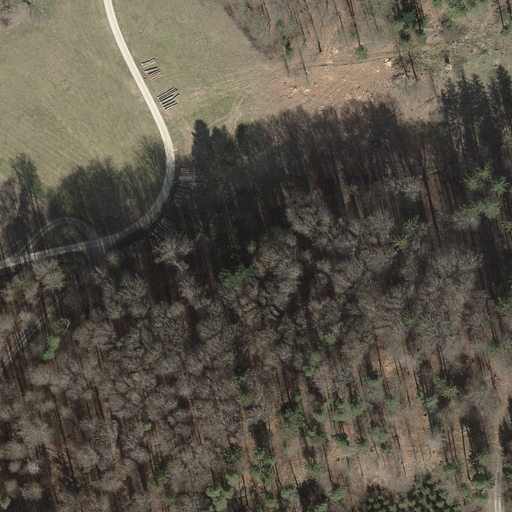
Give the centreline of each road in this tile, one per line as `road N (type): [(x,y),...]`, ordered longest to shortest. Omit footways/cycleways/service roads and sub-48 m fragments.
road 1 (track): [(99,243),(152,212),(172,172),(166,136),(106,0)]
road 2 (track): [(99,243),(78,283),(0,369)]
